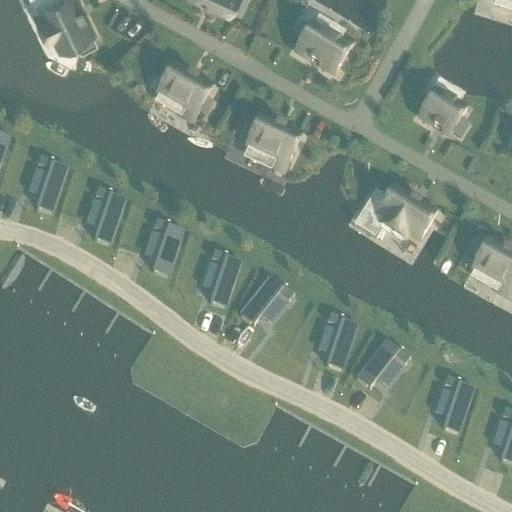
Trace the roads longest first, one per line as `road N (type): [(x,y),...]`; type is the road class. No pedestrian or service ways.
road 1 (residential): [(358,125),(133,0)]
road 2 (residential): [(511,209),(358,125)]
road 3 (residential): [(358,125),(426,0)]
